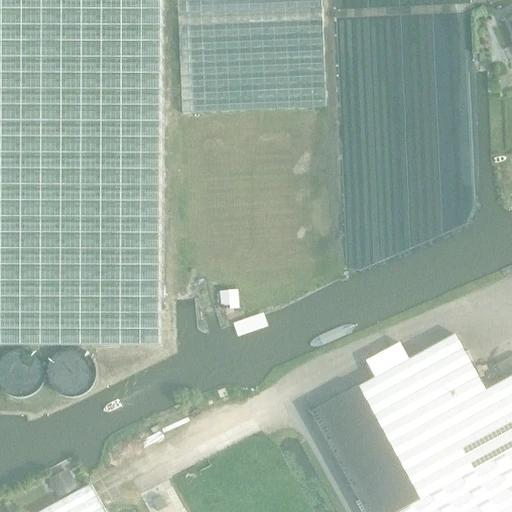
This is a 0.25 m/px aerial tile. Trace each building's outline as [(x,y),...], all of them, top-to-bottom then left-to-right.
[(0,0),(0,346),(162,347),(163,0),(0,0)] [(176,0),(181,115),(191,114),(326,109),(321,0),(176,0)] [(239,309),(237,290),(218,292),(219,310),(239,309)] [(408,361),(374,379),(310,414),(363,511),(404,511),(511,453),(511,377),(485,392),(454,336),(408,361)] [(365,362),(374,379),(408,361),(399,344),(365,362)] [(511,511),(511,453),(404,511),(511,511)] [(77,488),(67,471),(49,480),(58,498),(77,488)] [(102,511),(89,487),(44,511),(102,511)]
